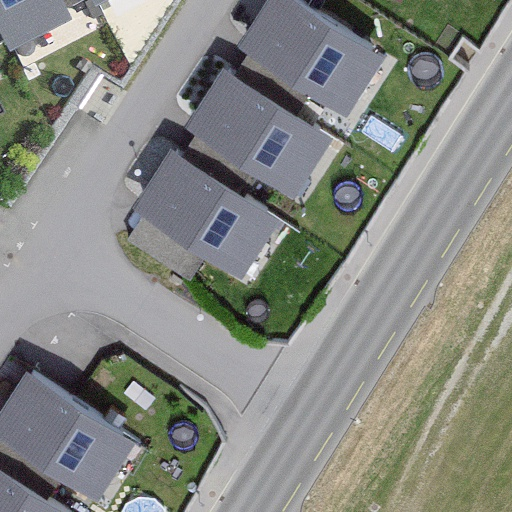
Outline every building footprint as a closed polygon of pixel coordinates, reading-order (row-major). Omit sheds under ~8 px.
[(0,0),(0,50),(54,23),(42,0),(0,0)] [(100,0),(70,0),(76,12),(100,0)] [(364,47),(289,0),(248,0),(223,40),(326,106),(364,47)] [(314,126),(210,60),(173,119),(276,185),(314,126)] [(261,208),(158,142),(121,200),(224,266),(261,208)] [(120,433),(16,367),(0,392),(0,438),(82,491),(120,433)] [(69,511),(0,467),(0,511),(69,511)]
